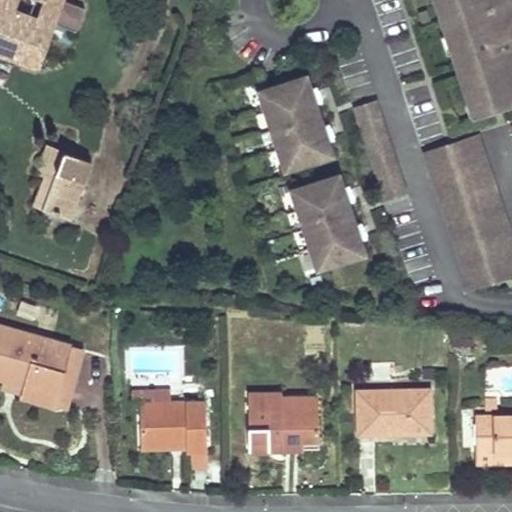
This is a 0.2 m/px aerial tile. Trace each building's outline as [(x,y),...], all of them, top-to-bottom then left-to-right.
[(0,0),(0,53),(40,68),(64,0),(0,0)] [(428,0),(438,29),(441,28),(447,46),(454,66),(452,68),(466,108),(476,105),(481,119),(511,108),(511,24),(505,6),(508,5),(506,0),(428,0)] [(301,86),(256,102),(283,178),(328,162),(324,151),(318,135),(311,113),(305,97),(301,86)] [(313,95),(305,97),(311,113),(318,111),(317,107),(318,107),(315,98),(314,98),(313,95)] [(481,119),(476,105),(466,108),(462,109),(467,124),(481,119)] [(350,116),(381,207),(404,199),(372,108),(350,116)] [(326,132),(318,135),(324,151),(331,149),(330,145),(331,144),(328,135),(327,136),(326,132)] [(511,242),(474,139),(420,158),(469,295),(511,279),(511,242)] [(42,209),(70,220),(91,161),(64,151),(42,209)] [(290,200),(317,276),(362,260),(358,249),(352,232),(345,211),(339,195),(336,184),(290,200)] [(339,195),(345,211),(352,208),(351,205),(353,205),(349,196),(348,196),(347,192),(339,195)] [(352,232),(358,249),(365,246),(364,243),(366,242),(362,233),(361,234),(360,230),(352,232)] [(71,344),(0,325),(0,378),(5,380),(23,385),(22,392),(20,396),(54,405),(71,344)] [(83,347),(71,344),(54,405),(67,408),(83,347)] [(22,392),(23,385),(5,380),(3,387),(22,392)] [(169,390),(132,391),(133,398),(140,398),(140,404),(170,403),(169,390)] [(359,434),(430,432),(429,390),(358,392),(359,434)] [(297,398),(282,398),(282,393),(248,394),(249,451),(275,450),(274,441),(282,441),(282,450),(303,449),(303,440),(318,440),(318,416),(298,416),(297,398)] [(318,416),(318,397),(297,398),(298,416),(318,416)] [(498,398),(486,398),(486,408),(498,408),(498,398)] [(170,403),(140,404),(141,447),(173,446),(173,441),(187,441),(187,449),(207,449),(206,403),(170,403)] [(511,415),(475,415),(475,453),(494,453),(494,462),(511,462),(511,415)] [(318,440),(303,440),(303,449),(319,449),(318,440)] [(494,453),(475,453),(476,463),(494,462),(494,453)]
